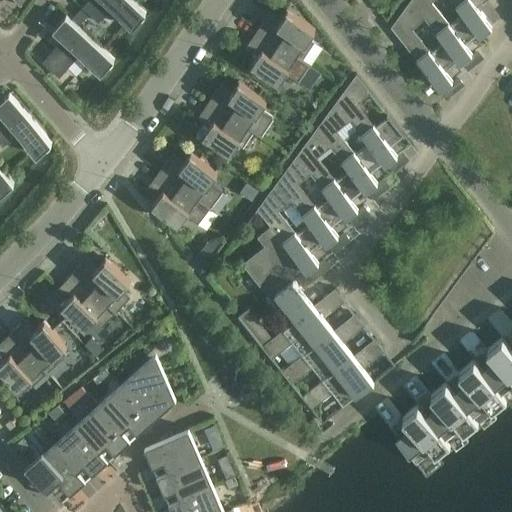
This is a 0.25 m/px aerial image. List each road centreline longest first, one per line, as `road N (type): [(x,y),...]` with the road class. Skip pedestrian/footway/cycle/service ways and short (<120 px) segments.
road 1 (residential): [(439,142),(343,270),(406,351)]
road 2 (residential): [(101,163),(215,0)]
road 3 (residential): [(439,142),(325,0)]
road 4 (residential): [(0,274),(101,163)]
road 5 (residential): [(6,57),(101,163)]
road 6 (residential): [(511,35),(439,142)]
road 7 (residential): [(414,361),(511,282)]
